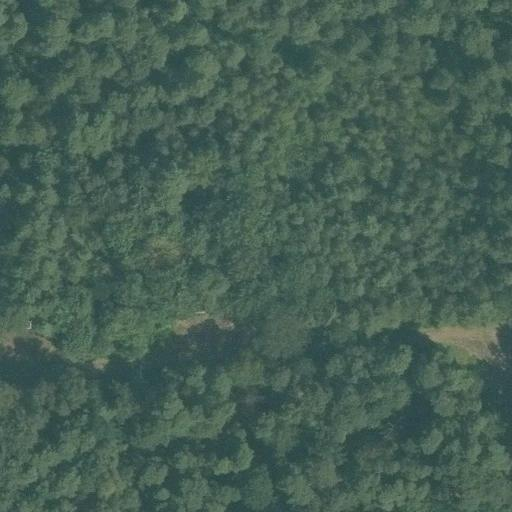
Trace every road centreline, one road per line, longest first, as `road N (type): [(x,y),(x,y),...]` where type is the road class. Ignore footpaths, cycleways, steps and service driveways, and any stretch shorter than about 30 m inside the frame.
road 1 (unclassified): [(0,357),(490,315)]
road 2 (unclassified): [(511,478),(490,315)]
